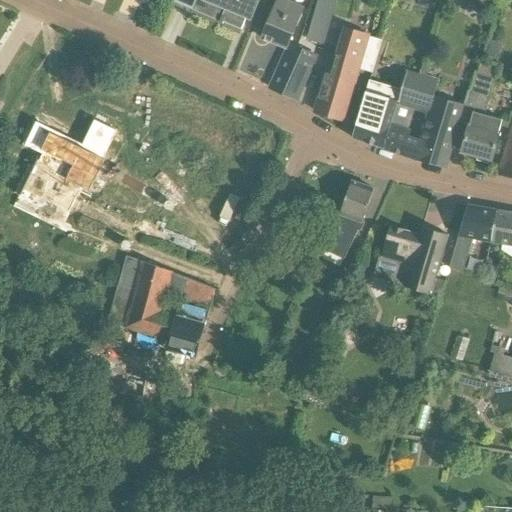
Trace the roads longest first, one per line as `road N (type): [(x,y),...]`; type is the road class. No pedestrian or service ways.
road 1 (unclassified): [(511,199),(430,184),(350,152),(32,0)]
road 2 (unknown): [(209,367),(229,288),(307,132)]
